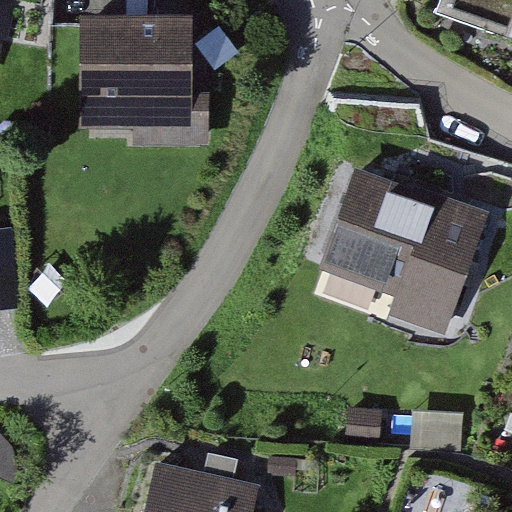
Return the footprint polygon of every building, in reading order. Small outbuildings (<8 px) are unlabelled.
[(511,34),(511,0),(463,0),(458,16),(511,34)] [(195,18),(71,24),(76,131),(200,125),(195,18)] [(485,221),(353,181),(318,291),(451,332),(485,221)] [(19,234),(0,234),(0,315),(22,315),(19,234)] [(256,511),(263,483),(144,458),(132,511),(256,511)] [(392,498),(392,511),(457,511),(457,498),(392,498)]
